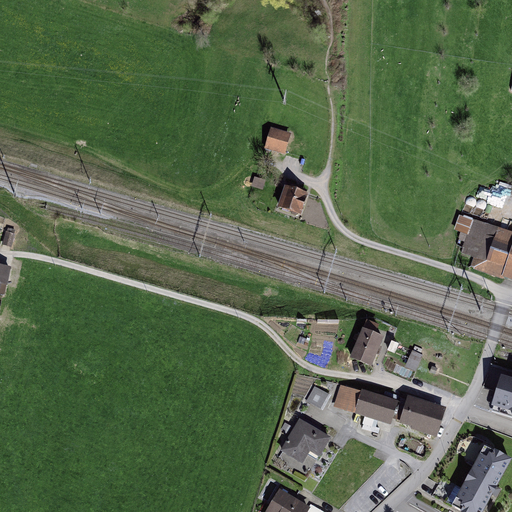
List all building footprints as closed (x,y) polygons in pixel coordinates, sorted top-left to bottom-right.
[(292,136),(271,130),(265,151),(286,157),(292,136)] [(287,189),(286,189),(278,211),(302,219),(309,197),(306,196),(307,192),(288,186),(287,189)] [(511,234),(459,217),(454,232),(467,236),(461,255),(473,260),(471,267),(474,270),(503,281),(504,279),(511,282),(511,234)] [(12,270),(0,267),(0,292),(1,288),(8,289),(12,270)] [(380,327),(366,321),(350,362),(371,371),(383,341),(375,338),(380,327)] [(423,357),(412,352),(405,369),(416,374),(423,357)] [(511,372),(500,369),(487,411),(511,417),(511,372)] [(361,389),(341,384),(334,406),(391,423),(393,417),(400,419),(406,398),(399,396),(398,399),(362,387),(361,389)] [(331,394),(315,385),(307,401),(323,409),(331,394)] [(446,405),(408,393),(406,398),(400,419),(399,421),(411,425),(411,427),(437,436),(446,405)] [(331,435),(299,417),(280,449),(303,463),(310,450),(319,456),(331,435)] [(291,426),(285,422),(281,429),(287,433),(291,426)] [(487,453),(480,449),(456,494),(462,497),(460,502),(462,503),(460,508),(467,511),(481,511),(511,455),(494,446),(492,450),(489,448),(487,453)] [(305,511),(310,505),(280,488),(265,511),(305,511)] [(325,511),(311,503),(310,505),(305,511),(325,511)]
